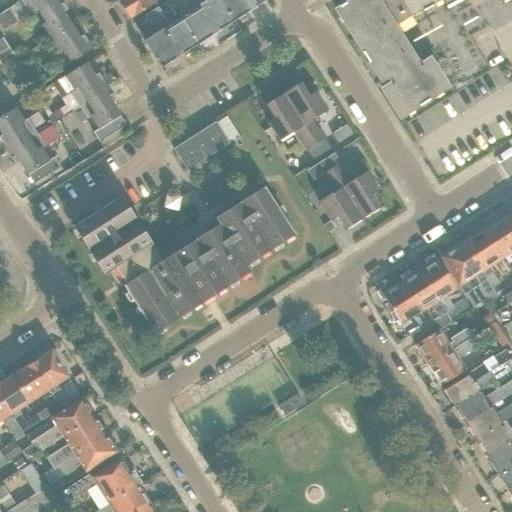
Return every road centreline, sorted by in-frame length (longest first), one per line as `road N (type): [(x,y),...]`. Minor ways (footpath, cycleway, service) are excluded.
road 1 (residential): [(212,511),(142,406),(336,290)]
road 2 (residential): [(480,511),(336,290)]
road 3 (residential): [(438,222),(303,17)]
road 4 (residential): [(0,344),(61,305),(0,210)]
road 5 (residential): [(150,104),(303,17)]
road 6 (residential): [(336,290),(438,222)]
road 7 (residential): [(150,104),(90,0)]
